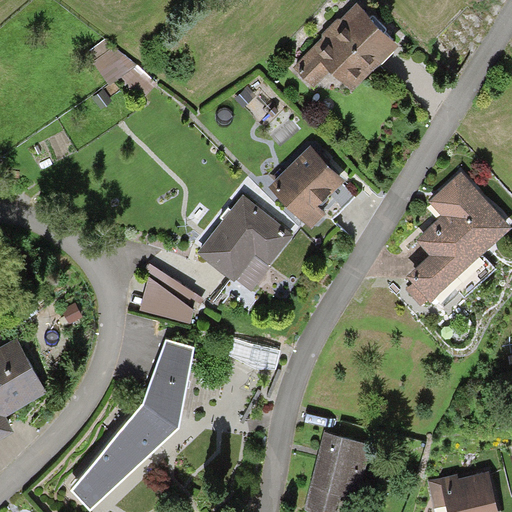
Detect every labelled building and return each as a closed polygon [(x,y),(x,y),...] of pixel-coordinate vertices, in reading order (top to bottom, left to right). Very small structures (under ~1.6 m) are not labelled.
[(399,37),(360,0),(354,0),(293,63),(314,83),(331,65),(352,85),(399,37)] [(158,81),(105,37),(86,51),(109,83),(114,80),(135,102),(158,81)] [(112,99),(104,87),(93,95),(101,106),(112,99)] [(243,88),(235,96),(244,105),(252,97),(243,88)] [(312,140),(269,180),(312,224),(327,210),(317,200),(344,173),(312,140)] [(511,222),(462,167),(429,196),(442,210),(417,233),(430,246),(407,268),(416,278),(406,287),(421,303),(511,222)] [(295,231),(243,190),(198,247),(235,276),(252,255),(267,266),(295,231)] [(158,278),(143,302),(183,327),(198,303),(158,278)] [(0,431),(15,423),(7,409),(47,386),(17,333),(0,342),(0,431)] [(143,395),(71,479),(90,501),(179,419),(194,338),(167,334),(143,395)] [(229,334),(225,348),(256,363),(276,365),(281,346),(229,334)] [(369,438),(324,427),(305,505),(333,511),(335,511),(341,487),(356,491),(369,438)] [(459,470),(428,478),(436,511),(501,511),(490,466),(460,473),(459,470)]
